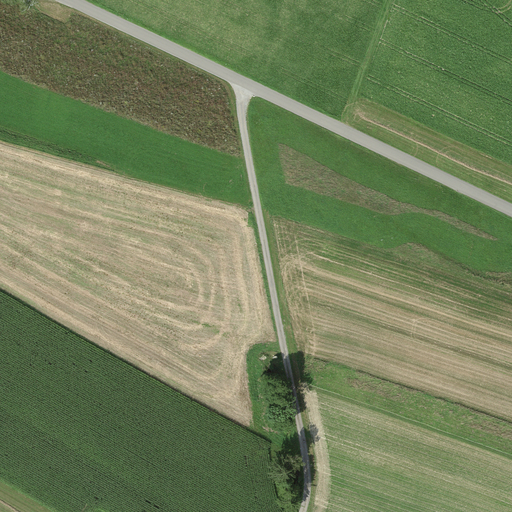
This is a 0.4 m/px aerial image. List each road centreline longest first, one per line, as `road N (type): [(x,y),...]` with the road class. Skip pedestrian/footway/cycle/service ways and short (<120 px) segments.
road 1 (unclassified): [(511,208),(70,0)]
road 2 (track): [(302,511),(312,486),(240,103),(244,82)]
